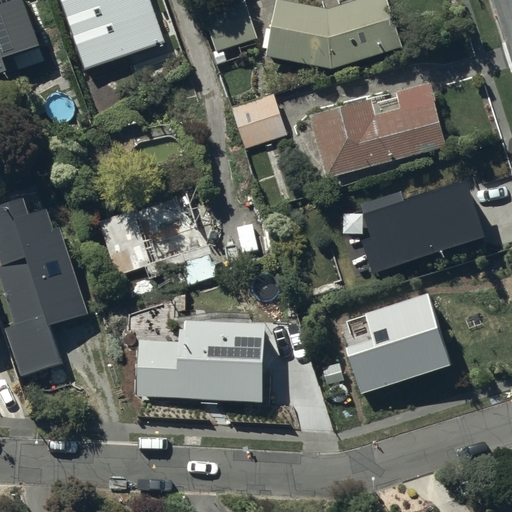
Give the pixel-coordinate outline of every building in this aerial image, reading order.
[(47,41),(31,0),(2,0),(0,1),(0,68),(11,64),(14,71),(49,58),(43,42),(47,41)] [(153,0),(65,0),(88,66),(167,39),(153,0)] [(260,36),(248,0),(217,0),(204,4),(218,49),(260,36)] [(350,0),(331,6),(300,0),(279,0),(275,25),(268,25),(265,45),(271,46),(270,54),(335,67),(405,44),(391,0),(350,0)] [(375,96),(313,112),(328,176),(450,144),(434,80),(399,89),(403,106),(379,112),(375,96)] [(276,92),(234,106),(247,146),(289,133),(276,92)] [(198,182),(101,214),(120,272),(215,241),(198,182)] [(270,318),(189,318),(188,325),(182,325),(182,337),(141,337),(140,393),(204,396),(204,404),(220,405),(220,398),(266,398),(270,318)]
